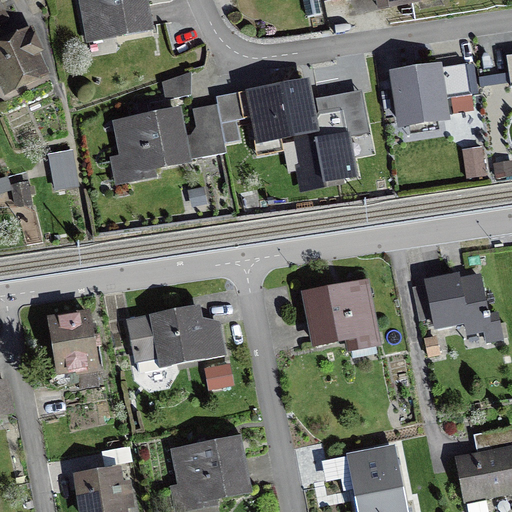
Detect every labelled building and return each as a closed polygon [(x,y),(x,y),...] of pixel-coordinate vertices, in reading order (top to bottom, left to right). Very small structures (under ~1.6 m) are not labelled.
[(143,0),(82,0),(90,38),(149,26),(143,0)] [(320,0),(304,0),(308,17),(323,14),(320,0)] [(416,0),(377,0),(380,9),(417,2),(416,0)] [(33,33),(0,46),(0,78),(5,90),(43,74),(34,54),(41,52),(33,33)] [(444,118),(442,100),(451,98),(454,113),(474,110),(467,66),(395,76),(402,124),(444,118)] [(188,76),(161,82),(165,100),(192,94),(188,76)] [(304,84),(248,95),(258,142),(292,135),(314,131),(311,115),(304,84)] [(341,108),(311,115),(314,131),(292,135),(303,187),(346,179),(338,141),(348,139),(341,108)] [(177,113),(117,125),(127,176),(188,164),(177,113)] [(71,152),(50,155),(56,189),(77,186),(71,152)] [(465,160),(467,178),(485,176),(482,158),(465,160)] [(457,277),(425,284),(435,327),(463,320),(468,345),(501,337),(496,316),(488,317),(480,281),(459,286),(457,277)] [(365,285),(305,298),(315,343),(348,336),(350,345),(377,339),(365,285)] [(196,310),(130,323),(139,371),(224,354),(218,322),(199,326),(196,310)] [(90,312),(52,318),(61,374),(99,368),(90,312)] [(227,367),(205,371),(208,388),(230,385),(227,367)] [(0,411),(10,409),(5,382),(0,382),(0,411)] [(511,441),(509,430),(481,437),(485,452),(455,459),(468,511),(489,511),(486,498),(511,491),(511,441)] [(238,438),(179,450),(188,500),(248,489),(238,438)] [(130,446),(103,452),(106,465),(133,459),(130,446)] [(404,511),(393,447),(352,455),(362,511),(404,511)] [(118,472),(78,478),(82,511),(127,511),(131,511),(127,485),(120,486),(118,472)]
